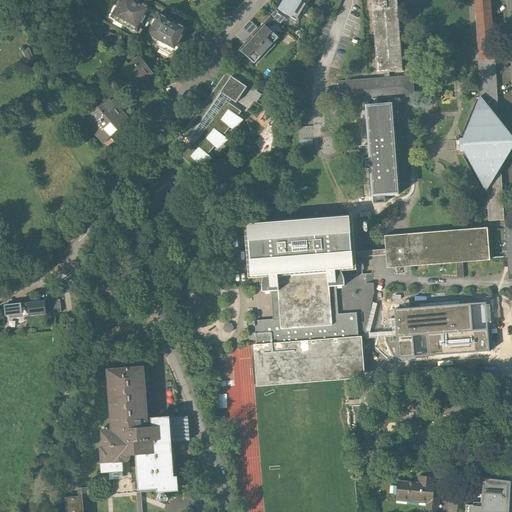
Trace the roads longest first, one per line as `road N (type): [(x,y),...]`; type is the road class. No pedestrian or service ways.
road 1 (residential): [(121,189),(216,444),(228,511)]
road 2 (unclassified): [(34,511),(87,336),(76,268)]
road 3 (residential): [(262,0),(231,31),(121,189)]
road 4 (residential): [(347,0),(315,82),(318,136)]
